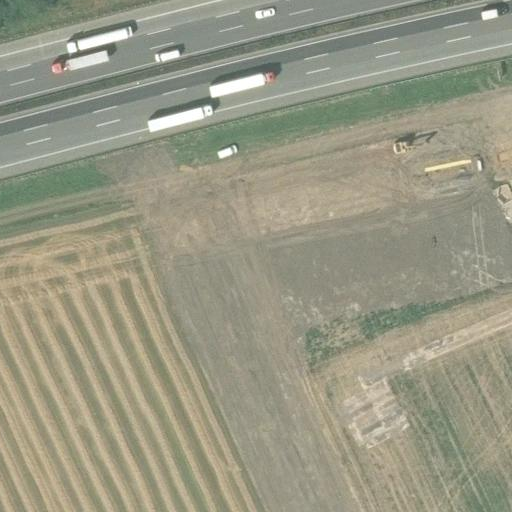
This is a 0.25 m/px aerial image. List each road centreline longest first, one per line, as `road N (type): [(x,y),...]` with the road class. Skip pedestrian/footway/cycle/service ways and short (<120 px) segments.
road 1 (motorway): [(0,152),(511,32)]
road 2 (track): [(511,100),(0,214)]
road 3 (motorway): [(321,0),(0,82)]
